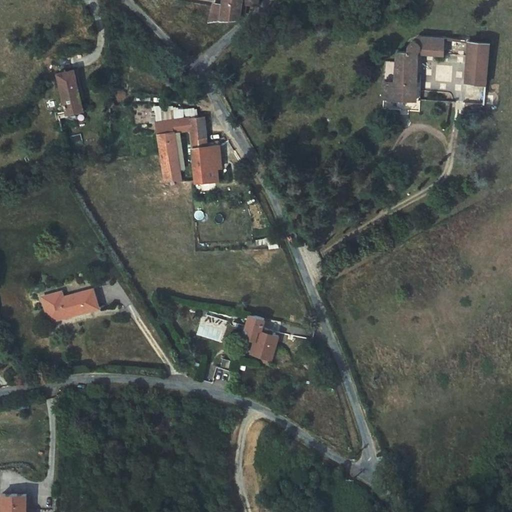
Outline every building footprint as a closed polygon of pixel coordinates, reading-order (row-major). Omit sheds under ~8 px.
[(251,0),(212,0),(209,14),(236,16),(238,6),(250,6),(251,0)] [(384,97),(393,98),(414,99),(415,54),(441,53),(441,36),(415,36),(415,47),(414,47),(413,47),(412,47),(411,47),(410,47),(410,48),(409,48),(408,48),(408,49),(408,50),(407,50),(407,51),(407,52),(407,53),(407,54),(394,54),(393,81),(384,81),(384,97)] [(462,37),(462,77),(488,77),(487,37),(462,37)] [(75,119),(74,71),(57,71),(59,119),(75,119)] [(182,110),(182,118),(187,117),(194,116),(193,109),(182,110)] [(154,115),(155,123),(168,121),(170,120),(169,112),(154,115)] [(201,114),(194,116),(187,117),(187,128),(192,182),(218,179),(217,169),(209,170),(206,152),(204,130),(201,114)] [(182,118),(170,120),(168,121),(170,130),(187,128),(187,117),(182,118)] [(155,123),(160,163),(163,186),(180,184),(176,167),(173,148),(170,130),(168,121),(155,123)] [(218,151),(206,152),(209,170),(217,169),(220,168),(218,151)] [(42,294),(46,316),(97,308),(94,290),(70,294),(69,289),(42,294)] [(306,310),(292,305),(285,327),(297,331),(292,345),(304,348),(303,353),(309,355),(310,350),(313,351),(320,327),(312,325),(313,321),(304,319),(306,310)] [(258,358),(255,369),(269,374),(273,362),(258,358)] [(0,494),(0,511),(26,511),(26,495),(0,494)]
